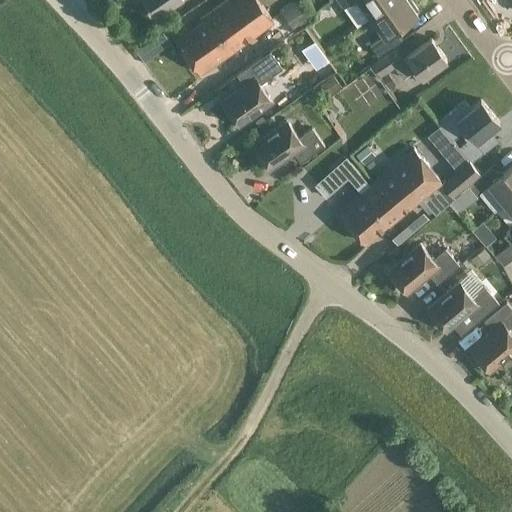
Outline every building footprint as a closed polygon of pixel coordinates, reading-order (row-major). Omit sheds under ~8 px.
[(176,0),(142,0),(154,16),(176,0)] [(222,37),(230,49),(272,19),(258,0),(224,0),(212,9),(229,32),(222,37)] [(300,0),(291,0),(278,10),(293,30),(312,16),(300,0)] [(338,0),(343,7),(353,0),(358,0),(371,17),(394,0),(338,0)] [(369,44),(377,56),(401,39),(394,29),(417,13),(416,11),(418,9),(411,0),(394,0),(371,17),(383,35),(369,44)] [(229,32),(212,9),(201,17),(204,21),(177,40),(199,71),(230,49),(222,37),(229,32)] [(295,40),(311,68),(327,60),(311,31),(295,40)] [(431,39),(407,56),(403,59),(395,48),(370,65),(379,78),(394,67),(403,79),(417,69),(423,78),(447,60),(431,39)] [(238,125),(272,101),(260,84),(282,68),(270,50),(237,74),(244,84),(221,101),(238,125)] [(464,100),(438,122),(453,139),(460,133),(465,139),(458,145),(472,162),(484,152),(475,142),(499,121),(480,99),(470,108),(464,100)] [(311,127),(298,137),(286,120),(252,144),(270,169),(293,152),(301,162),(324,145),(311,127)] [(444,131),(440,126),(428,135),(457,170),(469,160),(444,131)] [(364,242),(439,178),(414,148),(338,212),(364,242)] [(454,196),(481,174),(479,171),(469,160),(457,170),(443,182),(454,196)] [(468,187),(449,202),(459,213),(477,197),(479,194),(493,211),(504,203),(505,204),(511,197),(511,165),(498,177),(490,168),(468,187)] [(355,170),(346,178),(354,186),(362,178),(355,170)] [(511,242),(496,257),(504,266),(511,259),(511,242)] [(445,249),(433,259),(419,243),(388,270),(407,293),(429,274),(437,284),(459,265),(445,249)] [(484,287),(472,297),(459,281),(427,308),(446,331),(468,313),(476,322),(498,303),(484,287)] [(511,352),(511,333),(508,329),(511,325),(511,308),(506,302),(484,321),(492,330),(470,349),(489,371),(511,352)]
